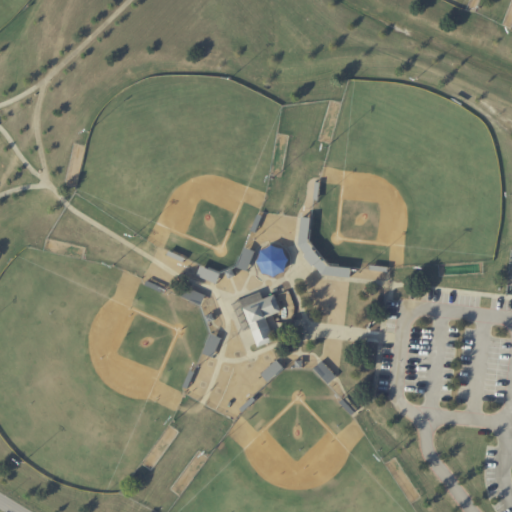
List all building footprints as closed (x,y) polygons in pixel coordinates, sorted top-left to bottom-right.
[(248,270),(255,251),(245,247),(238,267),(248,270)] [(197,275),(216,284),(221,274),(201,265),(197,275)] [(361,268),(361,278),(383,279),(384,266),(369,266),(369,269),(361,268)] [(255,347),(273,340),(265,319),(295,307),(288,289),(240,309),(255,347)] [(284,367),(276,359),(261,374),(268,382),(284,367)]
